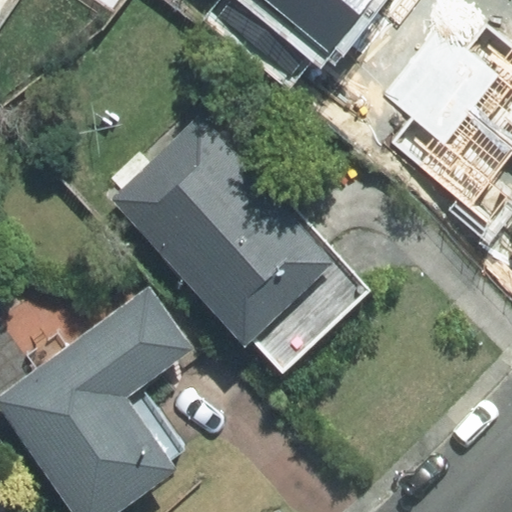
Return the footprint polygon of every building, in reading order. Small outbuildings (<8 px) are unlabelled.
[(326,57),(363,11),(348,0),(228,0),(214,18),(290,76),(313,46),(326,57)] [(348,0),(363,11),(371,0),(348,0)] [(407,61),(511,144),(511,42),(487,23),(464,52),(434,28),(407,61)] [(511,144),(407,61),(382,94),(412,118),(389,147),(488,225),(511,194),(511,144)] [(345,255),(206,108),(117,193),(256,341),(345,255)] [(195,343),(150,281),(0,392),(0,405),(79,511),(112,511),(178,462),(127,393),(195,343)]
